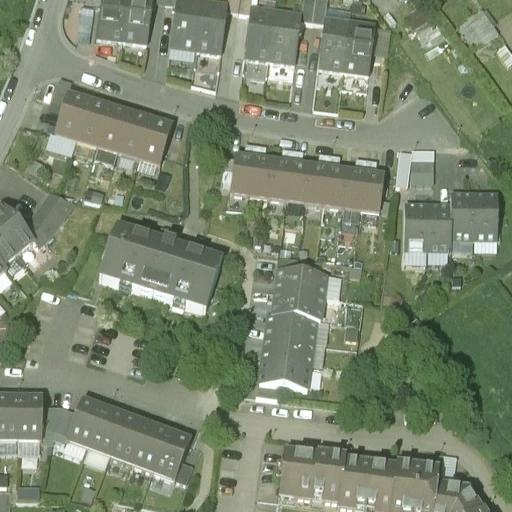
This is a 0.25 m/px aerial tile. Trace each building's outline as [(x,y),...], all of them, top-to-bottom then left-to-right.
[(101,0),(96,48),(120,51),(127,2),(110,0),(101,0)] [(237,0),(228,0),(226,15),(225,21),(237,22),(240,0),(237,0)] [(252,2),(240,0),(237,22),(249,24),(249,18),(252,2)] [(152,5),(127,2),(120,51),(146,54),(152,5)] [(302,6),(300,25),(299,30),(311,32),(314,8),(302,6)] [(169,57),(194,61),(201,12),(176,8),(169,57)] [(314,8),(311,32),(323,33),(323,28),(326,9),(314,8)] [(201,11),(201,12),(194,61),(220,64),(225,21),(226,15),(201,11)] [(243,67),(268,70),(275,21),(249,18),(249,24),(243,67)] [(497,42),(480,19),(468,28),(484,51),(497,42)] [(300,25),(275,21),(268,70),(294,74),(299,30),(300,25)] [(317,77),(342,80),(348,31),(323,28),(323,33),(317,77)] [(374,34),(348,31),(342,80),(368,83),(374,34)] [(75,153),(88,112),(66,105),(54,146),(75,153)] [(96,159),(108,118),(88,112),(75,153),(96,159)] [(116,166),(129,125),(108,118),(96,159),(116,166)] [(137,172),(150,131),(129,125),(116,166),(137,172)] [(171,137),(150,131),(137,172),(159,178),(171,137)] [(243,168),(233,167),(231,183),(222,182),(219,202),(229,203),(228,207),(246,209),(254,156),(244,155),(243,168)] [(265,157),(254,156),(246,209),(266,212),(271,172),(263,171),(265,157)] [(280,173),(271,172),(266,212),(285,214),(292,161),(281,159),(280,173)] [(302,162),(292,161),(285,214),(303,216),(309,177),(300,176),(302,162)] [(316,178),(309,177),(303,216),(321,219),(328,166),(318,164),(316,178)] [(339,167),(328,166),(321,219),(340,221),(345,181),(337,181),(339,167)] [(353,182),(345,181),(340,221),(358,224),(365,170),(355,169),(353,182)] [(410,181),(432,181),(433,169),(411,169),(410,181)] [(375,172),(365,170),(358,224),(378,226),(383,187),(374,185),(375,172)] [(43,213),(63,226),(72,214),(71,213),(63,212),(50,203),(43,213)] [(471,254),(472,206),(449,205),(449,218),(449,217),(449,253),(471,254)] [(496,206),(472,206),(471,254),(495,254),(496,206)] [(36,222),(56,236),(63,226),(43,213),(36,222)] [(425,265),(426,217),(403,217),(402,264),(425,265)] [(425,265),(448,265),(449,253),(449,217),(449,218),(426,217),(425,265)] [(0,220),(0,246),(17,267),(32,254),(20,240),(2,218),(0,220)] [(45,251),(46,251),(56,236),(36,222),(30,231),(29,232),(45,251)] [(20,240),(32,254),(36,259),(46,251),(45,251),(29,232),(20,240)] [(221,271),(115,236),(98,290),(204,324),(221,271)] [(0,277),(2,280),(17,267),(0,246),(0,277)] [(275,280),(277,280),(299,283),(300,271),(277,268),(275,280)] [(277,280),(274,304),(321,310),(324,286),(299,283),(277,280)] [(271,328),(314,333),(314,334),(318,334),(321,310),(274,304),(271,327),(271,328)] [(271,327),(267,327),(264,351),(311,357),(314,334),(314,333),(271,328),(271,327)] [(311,357),(264,351),(261,375),(308,381),(311,357)] [(308,381),(261,375),(258,399),(305,405),(308,381)] [(278,402),(256,399),(254,410),(277,413),(278,402)] [(17,410),(0,409),(0,454),(16,455),(17,410)] [(41,411),(17,410),(16,455),(40,455),(40,443),(41,423),(41,411)] [(87,464),(103,422),(81,413),(75,429),(68,448),(65,455),(87,464)] [(108,472),(124,430),(103,422),(87,464),(108,472)] [(58,423),(41,423),(40,443),(54,443),(58,423)] [(75,429),(58,423),(54,443),(68,448),(75,429)] [(129,480),(146,438),(124,430),(108,472),(129,480)] [(151,488),(167,446),(146,438),(129,480),(151,488)] [(189,455),(167,446),(151,488),(173,497),(189,455)] [(283,465),(278,505),(293,507),(292,511),(311,511),(312,509),(320,510),(319,511),(337,511),(343,474),(344,470),(315,466),(315,469),(283,465)] [(390,511),(394,481),(343,474),(337,511),(390,511)] [(395,477),(394,481),(390,511),(433,511),(435,496),(436,482),(395,477)] [(474,511),(466,500),(435,496),(433,511),(474,511)] [(0,503),(0,511),(8,511),(9,503),(0,503)]
